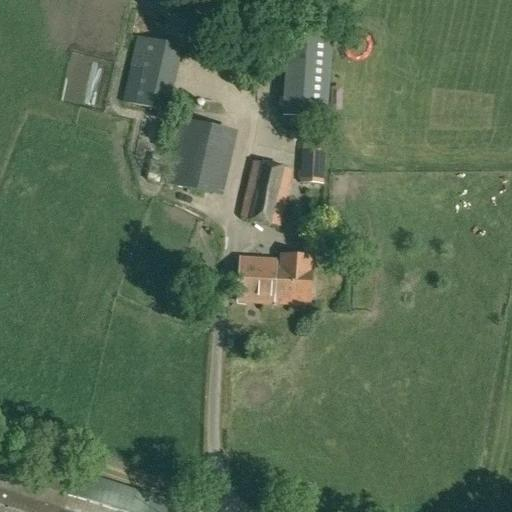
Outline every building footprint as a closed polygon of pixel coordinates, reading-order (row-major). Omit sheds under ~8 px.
[(330,58),(332,39),(291,36),(289,56),(330,58)] [(138,37),(124,101),(168,111),(182,47),(138,37)] [(164,184),(223,197),(238,132),(179,119),(164,184)] [(326,146),(303,146),(301,183),(324,183),(326,146)] [(294,170),(253,160),(240,218),(281,227),(294,170)] [(281,262),(277,261),(275,291),(274,291),(273,303),(310,305),(313,257),(282,256),(281,262)] [(277,261),(241,259),(239,301),(273,303),(274,291),(275,291),(277,261)] [(195,511),(202,492),(82,455),(73,483),(65,480),(69,469),(5,449),(0,466),(0,511),(195,511)]
